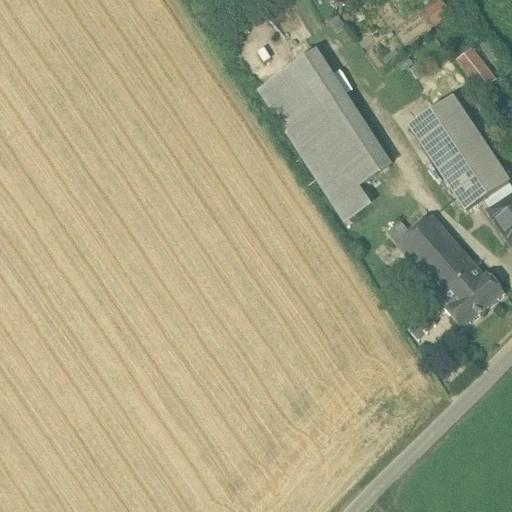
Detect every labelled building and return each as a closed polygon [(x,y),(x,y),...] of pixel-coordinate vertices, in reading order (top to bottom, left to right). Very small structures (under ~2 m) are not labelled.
[(449,15),(441,3),(428,12),(436,24),(449,15)] [(491,79),(471,54),(459,64),(479,89),(491,79)] [(264,92),(336,204),(351,194),(352,195),(390,170),(316,57),(264,92)] [(483,205),(489,213),(511,198),(511,190),(453,102),(410,131),(467,216),(483,205)] [(336,204),(332,206),(344,224),(363,211),(352,195),(351,194),(336,204)] [(511,198),(489,213),(511,248),(511,198)] [(432,220),(411,237),(397,249),(434,290),(467,260),(432,220)] [(387,236),(397,249),(411,237),(401,225),(387,236)] [(484,280),(467,260),(434,290),(449,307),(445,313),(446,314),(462,333),(505,297),(488,276),(484,280)] [(416,305),(419,309),(420,308),(433,323),(446,314),(445,313),(449,307),(434,290),(416,305)] [(437,327),(433,323),(420,308),(419,309),(402,323),(418,343),(437,327)]
